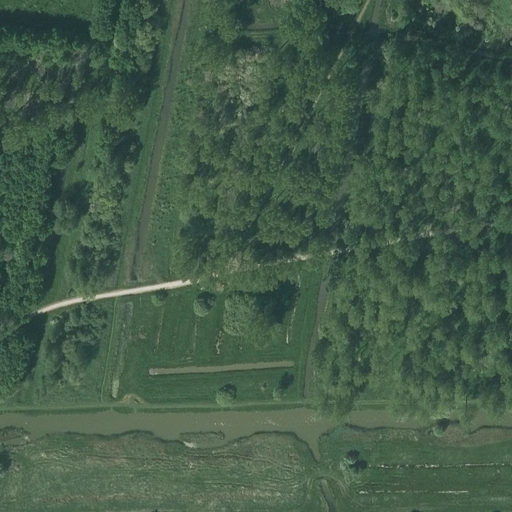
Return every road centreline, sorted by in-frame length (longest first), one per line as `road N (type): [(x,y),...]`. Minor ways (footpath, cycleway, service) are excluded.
road 1 (track): [(511,220),(70,302),(0,328)]
road 2 (track): [(511,399),(0,409)]
road 3 (track): [(108,0),(44,310)]
road 4 (track): [(368,0),(232,271)]
